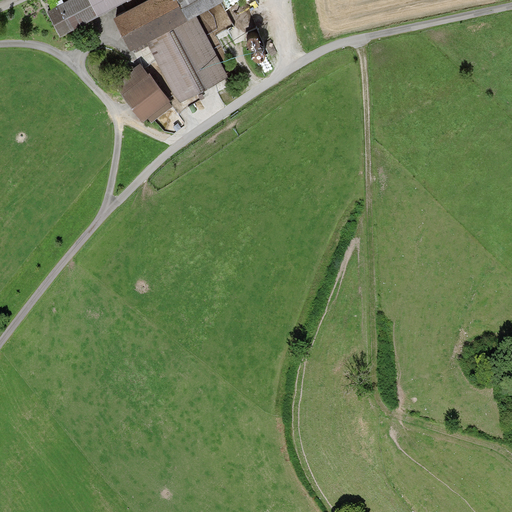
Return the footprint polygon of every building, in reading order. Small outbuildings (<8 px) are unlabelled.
[(70,0),(49,11),(59,32),(80,21),(96,13),(92,3),(90,0),(70,0)] [(178,0),(134,0),(114,10),(130,43),(145,35),(186,15),(178,0)] [(178,0),(186,15),(193,11),(215,0),(178,0)] [(186,15),(145,35),(177,97),(224,73),(193,11),(186,15)] [(141,61),(116,78),(141,115),(166,98),(141,61)]
